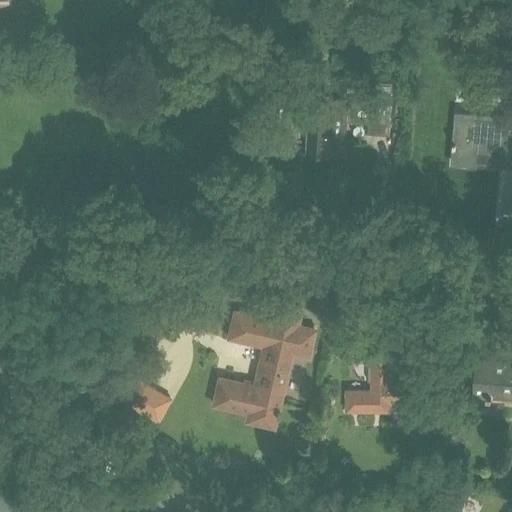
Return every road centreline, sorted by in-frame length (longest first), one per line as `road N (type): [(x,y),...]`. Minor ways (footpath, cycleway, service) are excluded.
road 1 (residential): [(511,268),(255,258),(0,264)]
road 2 (primary): [(180,511),(0,380)]
